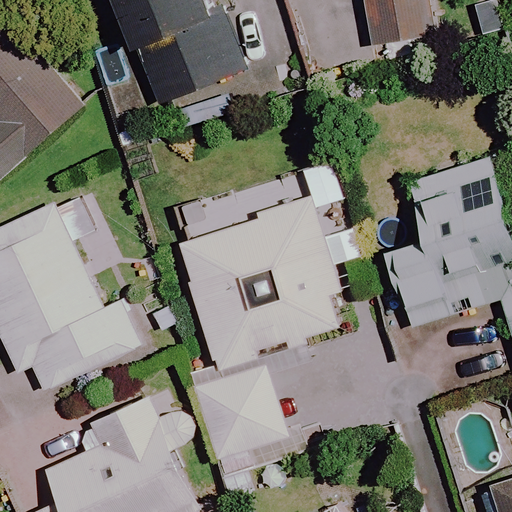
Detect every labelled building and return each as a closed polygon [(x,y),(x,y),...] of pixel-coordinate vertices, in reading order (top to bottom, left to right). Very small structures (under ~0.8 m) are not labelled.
[(215,4),(213,0),(116,0),(157,108),(249,73),(222,2),(215,4)] [(364,0),(374,47),(435,34),(427,0),(364,0)] [(0,181),(88,104),(0,5),(0,181)] [(375,88),(353,15),(295,33),(317,106),(375,88)] [(444,319),(501,303),(511,342),(511,154),(511,152),(489,158),(416,179),(433,241),(395,251),(411,307),(438,299),(444,319)] [(94,231),(78,196),(0,231),(0,331),(19,373),(34,366),(45,391),(142,347),(120,298),(103,307),(73,241),(94,231)] [(341,291),(314,201),(181,241),(217,363),(340,327),(331,294),(341,291)] [(289,439),(269,366),(196,387),(216,459),(289,439)] [(197,437),(174,387),(79,430),(89,452),(47,471),(61,501),(38,511),(201,511),(172,449),(197,437)] [(511,511),(511,481),(493,487),(500,511),(511,511)]
